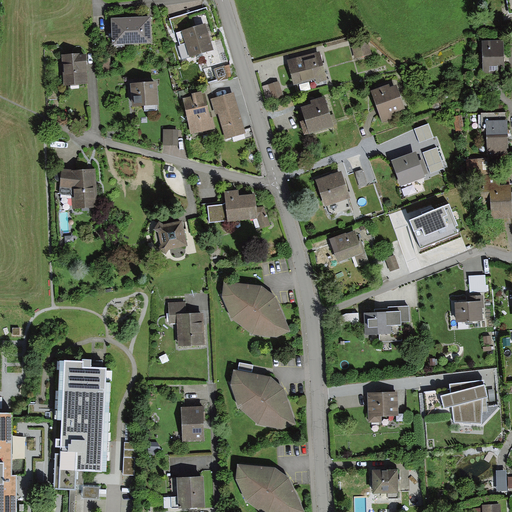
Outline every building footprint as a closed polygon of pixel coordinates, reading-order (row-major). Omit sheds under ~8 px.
[(182,61),(214,52),(208,31),(211,30),(212,33),(214,33),(207,9),(194,13),(198,27),(174,34),(182,61)] [(198,27),(194,13),(169,20),(174,34),(198,27)] [(151,19),(111,21),(113,48),(152,46),(151,19)] [(351,46),(355,60),(372,55),(368,41),(351,46)] [(482,43),(483,76),(505,76),(504,42),(482,43)] [(287,62),(294,87),(315,81),(316,85),(328,82),(320,53),(287,62)] [(62,57),(64,87),(89,86),(86,55),(62,57)] [(111,72),(111,59),(102,60),(103,72),(111,72)] [(228,80),(224,67),(214,70),(218,82),(228,80)] [(279,82),(269,85),(273,101),(284,98),(279,82)] [(131,87),(132,110),(144,109),(157,108),(159,108),(157,84),(131,87)] [(273,101),(269,85),(262,87),(267,103),(273,101)] [(389,86),(371,93),(383,125),(394,120),(392,116),(406,111),(397,87),(391,89),(389,86)] [(191,136),(215,130),(211,113),(210,113),(205,93),(192,96),(192,98),(182,100),(191,136)] [(226,141),(246,135),(234,94),(211,101),(216,116),(218,116),(226,141)] [(309,138),(335,130),(325,99),(311,103),(312,107),(301,110),(305,123),(300,125),(304,138),(309,136),(309,138)] [(487,157),(509,156),(508,113),(481,114),(482,131),(486,131),(487,157)] [(462,116),(453,117),(456,132),(464,131),(462,116)] [(428,123),(414,129),(420,143),(434,138),(428,123)] [(179,131),(163,131),(163,146),(178,146),(179,131)] [(438,148),(423,153),(430,172),(445,167),(438,148)] [(305,152),(292,156),(295,165),(307,161),(305,152)] [(416,154),(391,163),(400,186),(429,175),(423,161),(419,162),(416,154)] [(468,177),(493,175),(493,169),(490,169),(489,159),(467,161),(468,177)] [(73,210),(99,208),(96,170),(73,173),(62,171),(59,195),(72,196),(73,210)] [(359,189),(368,186),(362,170),(354,173),(359,189)] [(342,174),(316,182),(325,209),(351,200),(342,174)] [(491,221),(511,220),(511,194),(511,186),(501,187),(500,177),(479,178),(480,194),(490,193),(491,221)] [(227,223),(228,224),(258,221),(261,230),(271,227),(264,207),(256,208),(255,196),(239,198),(238,192),(224,193),(226,204),(223,206),(202,208),(204,225),(227,223)] [(463,232),(451,200),(408,217),(421,249),(463,232)] [(199,219),(189,221),(192,236),(202,234),(199,219)] [(170,253),(188,249),(183,223),(165,228),(159,225),(154,232),(158,235),(161,248),(158,252),(166,257),(170,253)] [(331,246),(338,265),(356,259),(359,268),(370,264),(362,241),(359,242),(355,232),(343,237),(345,241),(331,246)] [(390,273),(400,270),(395,256),(385,259),(390,273)] [(486,276),(469,277),(470,294),(487,293),(486,276)] [(224,283),(222,299),(231,321),(253,337),(277,340),(291,334),(276,299),(262,289),(224,283)] [(454,305),(456,325),(483,323),(482,310),(485,309),(484,297),(468,298),(468,304),(454,305)] [(178,348),(205,347),(203,315),(186,316),(186,303),(168,304),(169,325),(177,324),(178,348)] [(364,315),(365,337),(380,336),(380,343),(402,342),(401,324),(411,324),(410,307),(388,308),(388,310),(374,311),(374,315),(364,315)] [(338,327),(360,326),(359,314),(347,315),(337,319),(338,327)] [(491,336),(483,337),(484,346),(492,346),(491,336)] [(85,466),(103,467),(107,361),(92,360),(92,352),(82,352),(82,354),(64,353),(61,434),(56,434),(56,442),(60,442),(60,450),(55,450),(54,487),(70,487),(69,511),(75,511),(76,489),(77,489),(77,484),(84,484),(85,466)] [(254,363),(239,361),(238,366),(253,369),(254,363)] [(234,366),(231,381),(239,403),(259,420),(283,425),(297,421),(284,385),(271,373),(234,366)] [(484,380),(450,384),(450,393),(441,395),(444,408),(452,406),(454,423),(481,423),(482,412),(488,412),(484,380)] [(12,468),(13,406),(2,406),(2,391),(0,390),(0,511),(17,511),(18,469),(12,468)] [(398,393),(368,394),(369,424),(382,423),(382,418),(399,418),(398,393)] [(181,404),(183,440),(205,439),(204,418),(206,418),(205,403),(181,404)] [(125,440),(124,455),(135,456),(139,456),(140,441),(131,440),(125,440)] [(422,451),(406,452),(407,460),(423,459),(422,451)] [(135,456),(124,455),(123,473),(133,473),(135,456)] [(238,460),(236,476),(246,497),(266,511),(297,511),(305,509),(290,474),(276,464),(238,460)] [(372,465),(373,490),(388,490),(388,496),(399,496),(398,465),(372,465)] [(507,470),(496,470),(497,491),(507,491),(507,470)] [(173,506),(206,504),(204,471),(171,473),(172,495),(173,506)] [(83,496),(99,496),(99,485),(83,485),(83,496)] [(165,506),(173,506),(172,495),(164,495),(165,506)] [(501,511),(501,502),(483,502),(483,511),(501,511)]
